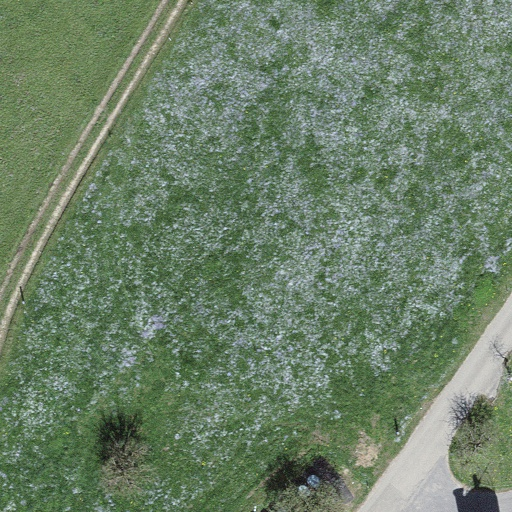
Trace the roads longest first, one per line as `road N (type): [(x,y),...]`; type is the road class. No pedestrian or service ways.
road 1 (track): [(0,316),(26,251),(174,0)]
road 2 (track): [(377,511),(511,320)]
